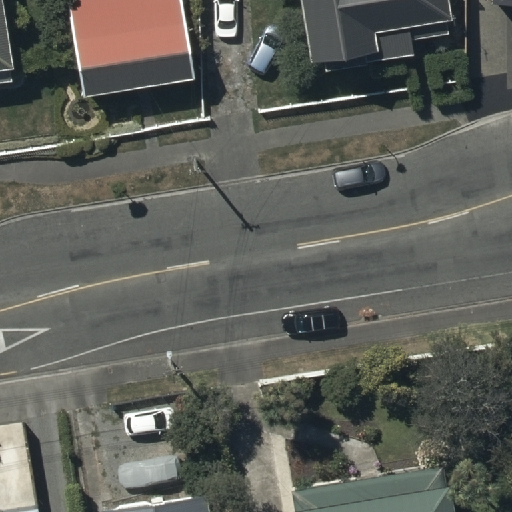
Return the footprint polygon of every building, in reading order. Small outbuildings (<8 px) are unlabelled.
[(69,0),(85,101),(187,85),(173,0),(69,0)] [(296,0),(307,72),(348,66),(350,75),(366,73),(365,70),(412,63),(410,46),(446,41),(445,29),(450,29),(445,0),(296,0)] [(0,87),(11,86),(10,78),(14,78),(0,1),(0,87)] [(455,511),(447,462),(290,488),(293,511),(455,511)] [(212,511),(209,490),(100,507),(100,511),(212,511)]
